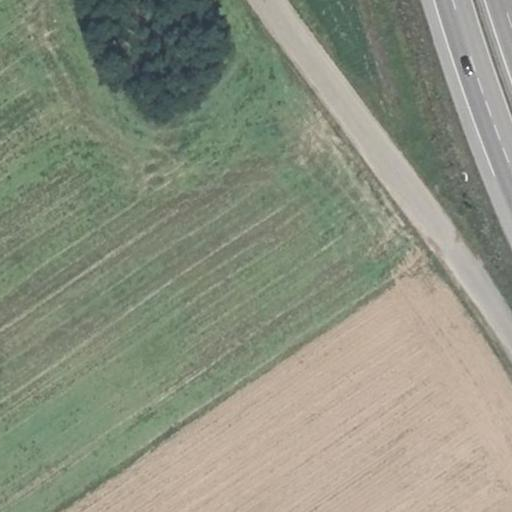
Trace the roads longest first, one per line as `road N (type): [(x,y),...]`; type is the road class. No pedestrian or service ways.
road 1 (unclassified): [(511,338),(268,0)]
road 2 (trunk): [(456,0),(511,168)]
